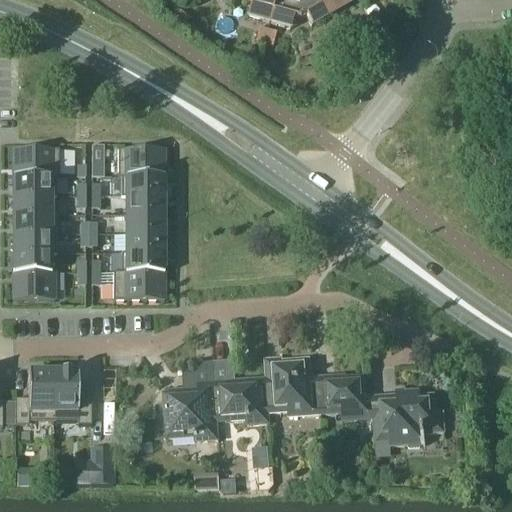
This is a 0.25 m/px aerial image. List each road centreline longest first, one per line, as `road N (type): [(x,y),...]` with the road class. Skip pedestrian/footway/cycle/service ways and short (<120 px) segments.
road 1 (residential): [(0,351),(156,344),(204,313),(344,302),(375,317)]
road 2 (secondary): [(311,189),(36,21),(0,12)]
road 3 (secondary): [(511,333),(311,189)]
road 4 (residential): [(311,189),(446,33),(454,13)]
